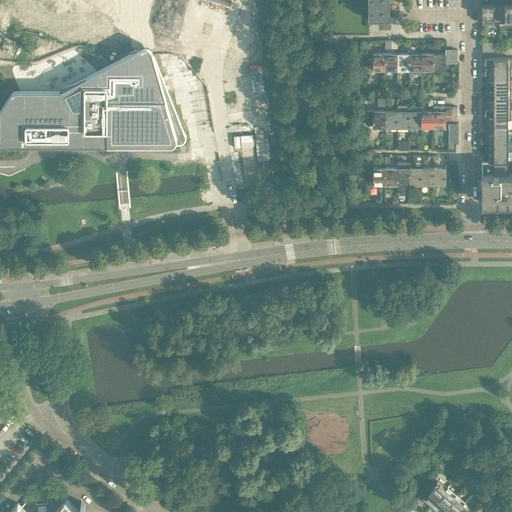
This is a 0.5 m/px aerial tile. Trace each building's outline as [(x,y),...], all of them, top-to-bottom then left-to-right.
[(89,0),(121,20),(131,15),(135,5),(136,0),(89,0)] [(379,23),(387,23),(387,21),(390,21),(390,17),(389,0),(368,0),(368,18),(379,18),(379,23)] [(511,22),(511,3),(504,4),(504,6),(499,6),(499,22),(511,22)] [(499,22),(499,6),(494,6),(494,4),(482,4),(482,22),(499,22)] [(0,143),(59,144),(179,143),(181,143),(183,143),(184,142),(185,140),(186,139),(186,137),(186,135),(185,134),(165,97),(152,49),(151,48),(150,47),(149,46),(147,45),(146,45),(144,45),(143,46),(134,50),(60,90),(16,90),(15,90),(14,90),(13,91),(12,91),(11,92),(0,109),(0,143)] [(445,53),(433,53),(433,69),(446,69),(446,62),(445,62),(445,52),(445,53)] [(385,69),(385,53),(373,53),(373,58),(368,58),(368,67),(373,67),(373,69),(385,69)] [(398,53),(385,53),(385,69),(398,69),(398,53)] [(410,53),(398,53),(398,69),(410,69),(410,53)] [(421,53),(410,53),(410,69),(421,69),(421,53)] [(433,53),(421,53),(421,69),(433,69),(433,53)] [(511,68),(511,57),(488,57),(488,58),(485,58),(485,63),(488,63),(488,68),(511,68)] [(511,78),(511,68),(488,68),(485,68),(485,73),(488,73),(488,78),(511,78)] [(511,88),(511,78),(488,78),(488,88),(511,88)] [(511,98),(511,88),(488,88),(485,88),(485,94),(488,94),(488,98),(511,98)] [(511,108),(511,98),(488,98),(488,108),(511,108)] [(446,119),(446,110),(445,110),(445,106),(445,105),(433,105),(433,110),(433,126),(446,126),(446,119)] [(511,119),(511,108),(488,108),(488,109),(485,109),(485,114),(488,114),(488,119),(508,119),(511,119)] [(373,110),(369,110),(369,120),(373,120),(373,126),(385,126),(385,110),(373,110)] [(397,110),(385,110),(385,126),(397,126),(397,110)] [(410,110),(397,110),(397,126),(409,126),(410,110)] [(421,110),(410,110),(409,126),(421,126),(421,110)] [(433,110),(421,110),(421,126),(433,126),(433,110)] [(508,129),(508,119),(488,119),(488,129),(508,129)] [(508,139),(508,129),(488,129),(485,129),(485,134),(488,134),(488,139),(508,139)] [(508,149),(508,139),(488,139),(485,139),(485,145),(488,145),(488,149),(508,149)] [(508,160),(508,149),(488,149),(488,159),(488,160),(508,160)] [(511,174),(508,175),(508,160),(488,160),(488,159),(482,159),(482,202),(511,202),(511,174)] [(373,183),(385,183),(385,167),(373,167),(373,183)] [(397,167),(385,167),(385,183),(397,183),(397,167)] [(409,167),(397,167),(397,183),(409,183),(409,167)] [(421,167),(409,167),(409,183),(421,183),(421,167)] [(433,167),(421,167),(421,183),(433,183),(433,167)] [(445,167),(433,167),(433,183),(446,183),(446,176),(445,167)] [(425,501),(431,506),(445,489),(436,481),(424,496),(427,499),(425,501)] [(84,511),(85,506),(85,505),(85,504),(85,503),(81,501),(80,510),(70,501),(70,500),(70,499),(69,498),(68,498),(67,498),(66,499),(65,498),(62,502),(46,488),(45,488),(47,504),(37,505),(36,489),(35,489),(22,506),(18,502),(17,503),(16,503),(15,503),(14,503),(14,504),(14,505),(14,506),(14,507),(9,511),(4,511),(3,508),(0,511),(84,511)] [(445,489),(431,506),(437,511),(439,509),(441,511),(454,497),(445,489)] [(454,497),(441,511),(442,511),(456,511),(463,504),(454,497)]
